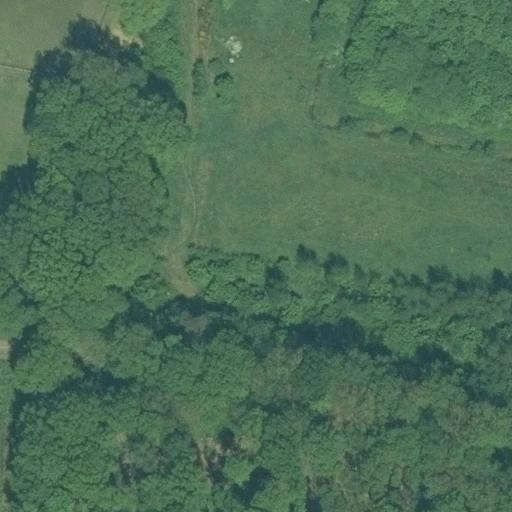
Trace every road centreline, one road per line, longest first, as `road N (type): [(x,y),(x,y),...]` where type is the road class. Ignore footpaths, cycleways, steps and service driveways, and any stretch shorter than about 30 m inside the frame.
road 1 (track): [(193,0),(198,33),(188,129),(165,217),(173,266)]
road 2 (track): [(54,349),(96,338),(173,266)]
